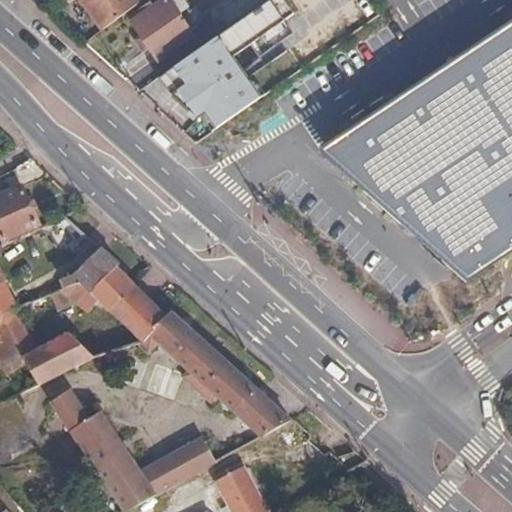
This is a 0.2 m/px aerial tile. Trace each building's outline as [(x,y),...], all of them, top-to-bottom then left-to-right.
[(84,0),(104,28),(143,0),(84,0)] [(196,36),(173,0),(165,0),(135,21),(143,33),(152,46),(160,59),(196,36)] [(273,0),(162,78),(232,128),(276,100),(255,70),(308,34),(285,0),(273,0)] [(152,46),(143,33),(136,38),(144,51),(152,46)] [(511,38),(461,75),(340,155),(483,278),(511,259),(511,38)] [(40,227),(20,187),(0,196),(0,235),(4,244),(40,227)] [(112,311),(133,286),(117,270),(119,266),(102,249),(76,274),(64,278),(66,286),(81,280),(101,300),(112,311)] [(0,317),(16,309),(18,308),(0,270),(0,317)] [(81,280),(66,286),(53,292),(58,307),(78,301),(89,311),(101,300),(81,280)] [(133,286),(112,311),(143,342),(150,336),(166,319),(133,286)] [(37,349),(16,309),(0,317),(0,361),(18,398),(26,395),(95,360),(71,336),(37,349)] [(172,313),(166,319),(150,336),(189,372),(184,378),(210,405),(217,398),(260,438),(292,421),(172,313)] [(74,432),(97,417),(79,390),(56,405),(74,432)] [(142,473),(104,412),(97,417),(74,432),(126,511),(129,511),(157,497),(142,473)] [(217,463),(203,440),(142,473),(157,497),(183,482),(217,463)] [(273,511),(248,468),(224,482),(236,505),(228,510),(229,511),(273,511)]
